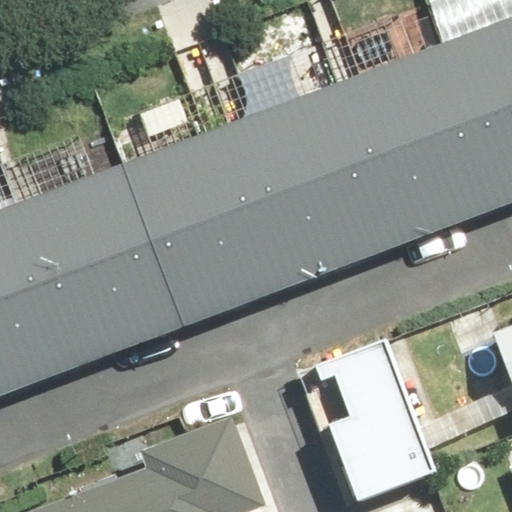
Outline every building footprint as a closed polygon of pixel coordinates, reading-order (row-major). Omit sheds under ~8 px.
[(504,202),(511,199),(511,9),(441,36),(504,202)] [(399,242),(504,202),(441,36),(336,76),(399,242)] [(293,282),(399,242),(336,76),(230,116),(293,282)] [(187,321),(293,282),(230,116),(124,155),(187,321)] [(124,155),(17,196),(80,362),(187,321),(124,155)] [(17,196),(0,201),(0,391),(80,362),(17,196)] [(452,477),(403,337),(327,363),(336,389),(351,383),(365,423),(340,432),(367,507),(452,477)] [(160,473),(46,511),(282,511),(251,420),(153,454),(160,473)]
